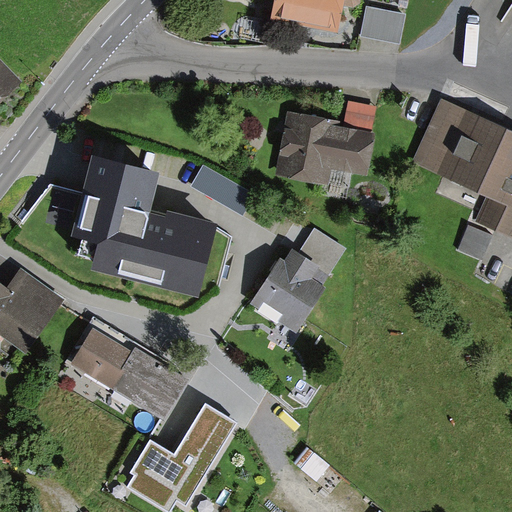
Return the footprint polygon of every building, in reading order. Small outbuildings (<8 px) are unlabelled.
[(337,0),(270,0),(268,17),(334,26),(337,0)] [(402,41),(409,11),(368,2),(362,33),(402,41)] [(0,89),(12,77),(0,65),(0,89)] [(344,114),(278,106),(270,171),(314,176),(316,158),(362,164),(369,103),(346,100),(344,114)] [(511,226),(511,131),(436,100),(412,159),(484,189),(475,212),(511,227),(511,226)] [(84,232),(102,237),(95,265),(197,292),(213,230),(149,213),(158,176),(102,162),(84,232)] [(460,248),(485,258),(495,232),(470,223),(460,248)] [(309,264),(282,247),(245,304),(291,334),(321,287),(302,275),(309,264)] [(2,285),(0,283),(0,332),(23,349),(60,298),(15,266),(2,285)] [(86,324),(66,360),(157,409),(177,373),(86,324)] [(235,417),(206,400),(175,451),(151,437),(133,467),(138,470),(131,482),(170,505),(178,493),(186,498),(235,417)]
